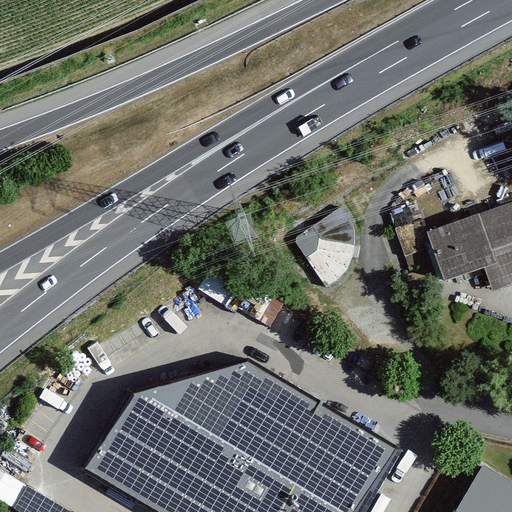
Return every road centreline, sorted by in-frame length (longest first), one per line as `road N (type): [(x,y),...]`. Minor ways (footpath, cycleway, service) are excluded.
road 1 (motorway): [(0,328),(155,212),(401,49)]
road 2 (motorway): [(0,262),(401,49)]
road 3 (motorway): [(324,0),(0,139)]
